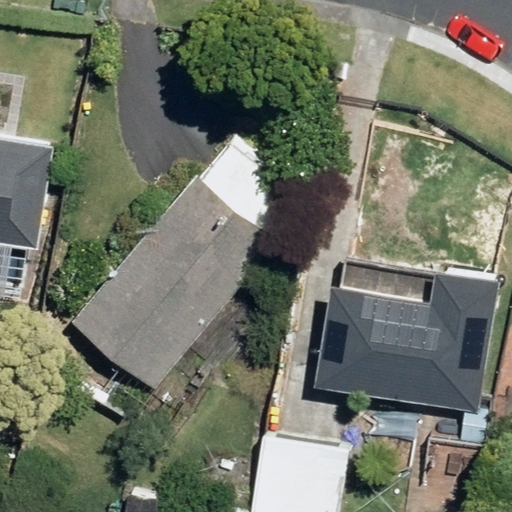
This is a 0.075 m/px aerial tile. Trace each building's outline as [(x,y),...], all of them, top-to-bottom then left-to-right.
[(0,129),(0,239),(33,245),(51,139),(0,129)] [(69,317),(152,383),(305,193),(227,130),(197,166),(193,162),(69,317)] [(311,380),(472,406),(494,268),(432,259),(427,292),(327,277),(311,380)] [(337,511),(347,447),(257,434),(245,509),(244,511),(337,511)] [(471,511),(473,511),(461,468),(408,484),(415,511),(471,511)] [(127,511),(156,511),(161,487),(133,482),(127,511)] [(244,511),(245,509),(201,501),(199,511),(244,511)]
